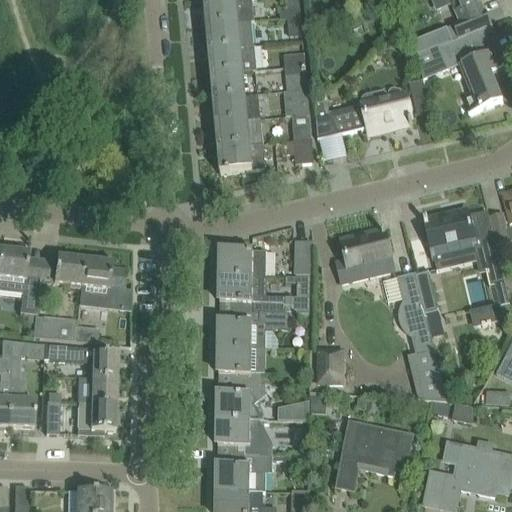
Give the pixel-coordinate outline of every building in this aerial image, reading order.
[(415,44),(412,50),(418,58),(440,49),(460,41),(466,39),(478,34),(478,36),(492,30),(486,14),(484,15),(480,5),(492,0),(453,0),(455,4),(452,6),(460,25),(454,28),(415,44)] [(250,1),(236,2),(204,5),(207,29),(252,25),(250,1)] [(281,22),(301,20),(300,12),(280,14),(281,22)] [(289,40),(303,39),(301,20),(281,22),(288,22),(289,40)] [(255,49),(252,25),(207,29),(209,54),(255,49)] [(390,39),(411,48),(415,37),(394,29),(394,31),(392,30),(386,37),(390,39)] [(440,49),(418,58),(423,83),(424,83),(448,73),(446,69),(461,62),(463,67),(470,84),(479,105),(478,105),(480,111),(473,114),(468,116),(469,117),(503,103),(502,102),(501,103),(490,76),(508,69),(500,51),(486,56),(478,36),(478,34),(466,39),(460,41),(440,49)] [(257,74),(255,49),(209,54),(211,78),(243,75),(257,74)] [(401,57),(402,62),(406,65),(411,65),(415,61),(415,56),(412,52),(407,50),(403,53),(401,57)] [(285,71),(305,69),(304,57),(284,59),(285,71)] [(306,77),(305,69),(285,71),(286,79),(306,77)] [(246,100),(243,75),(211,78),(214,103),(246,100)] [(279,76),(257,76),(257,90),(279,90),(279,76)] [(308,91),(306,77),(286,79),(287,93),(308,91)] [(316,107),(317,126),(318,143),(320,143),(342,138),(368,131),(368,132),(391,126),(394,132),(409,128),(410,130),(413,129),(406,98),(402,99),(399,90),(387,92),(389,102),(329,116),(326,104),(316,107)] [(310,117),(308,91),(287,93),(284,93),(287,119),(310,117)] [(259,98),(246,100),(214,103),(216,127),(261,123),(259,98)] [(293,132),(311,131),(310,118),(302,119),(294,120),(292,120),(293,132)] [(263,147),(261,123),(216,127),(218,152),(263,147)] [(311,131),(293,132),(294,144),(312,143),(311,131)] [(348,158),(342,138),(320,143),(325,164),(348,158)] [(294,144),(294,148),(296,168),(314,166),(312,143),(294,144)] [(266,172),(263,147),(218,152),(221,177),(266,172)] [(511,196),(503,198),(503,199),(504,199),(510,224),(509,224),(510,226),(511,225),(511,196)] [(427,221),(424,222),(429,241),(432,254),(475,244),(481,267),(485,266),(489,282),(504,278),(488,214),(469,219),(445,225),(442,219),(428,223),(427,221)] [(503,217),(490,220),(497,248),(506,246),(511,244),(511,230),(507,232),(503,217)] [(337,265),(343,290),(391,278),(388,264),(392,263),(385,232),(381,232),(382,234),(367,238),(367,244),(343,249),(346,262),(337,265)] [(311,276),(311,266),(311,246),(297,246),(297,276),(311,276)] [(27,270),(28,256),(1,253),(0,259),(0,295),(22,297),(20,317),(36,319),(37,305),(38,299),(41,272),(27,270)] [(266,280),(266,254),(221,253),(221,279),(266,280)] [(81,289),(84,263),(57,259),(55,273),(41,272),(38,299),(45,300),(47,285),(56,286),(70,288),(69,292),(79,293),(79,289),(81,289)] [(81,289),(82,290),(82,293),(92,295),(92,291),(103,292),(123,295),(126,273),(125,273),(124,281),(110,280),(112,266),(84,263),(81,289)] [(429,274),(417,277),(426,316),(439,312),(429,274)] [(426,316),(417,277),(416,276),(397,281),(403,305),(400,313),(399,318),(399,324),(402,331),(408,339),(412,341),(416,358),(410,360),(419,403),(446,406),(440,378),(432,340),(426,316)] [(266,281),(266,280),(221,279),(220,305),(237,305),(237,315),(286,315),(288,315),(291,315),(292,301),(286,301),(267,301),(266,300),(271,294),(271,287),(266,281)] [(311,298),(311,280),(291,279),(290,289),(302,289),(302,298),(311,298)] [(288,315),(286,315),(237,315),(237,326),(220,325),(220,351),(253,351),(266,352),(266,336),(273,336),(273,333),(287,333),(288,315)] [(76,330),(76,325),(44,319),(44,321),(42,341),(42,342),(74,345),(76,330)] [(42,341),(44,321),(35,320),(33,340),(42,341)] [(99,332),(79,330),(76,330),(74,345),(78,345),(97,347),(97,346),(99,333),(99,332)] [(0,429),(8,430),(10,382),(12,345),(2,344),(0,377),(0,380),(0,429)] [(10,382),(8,430),(34,431),(35,411),(35,403),(35,399),(23,399),(24,383),(20,383),(20,359),(26,360),(26,347),(12,345),(10,382)] [(44,363),(53,364),(65,364),(66,350),(44,348),(44,360),(44,363)] [(511,348),(506,360),(497,377),(511,385),(511,348)] [(65,364),(65,365),(92,367),(92,382),(117,383),(117,357),(94,356),(94,353),(73,351),(66,350),(65,364)] [(252,376),(253,351),(220,351),(219,377),(236,377),(236,388),(262,388),(266,388),(271,388),(271,379),(262,379),(262,377),(252,376)] [(318,352),(317,389),(344,389),(345,353),(318,352)] [(91,407),(116,408),(117,383),(92,382),(91,407)] [(266,388),(262,388),(236,388),(236,397),(231,397),(219,397),(219,423),(261,424),(268,424),(265,424),(265,419),(263,413),(260,408),(258,406),(266,399),(266,388)] [(489,393),(487,403),(510,406),(511,396),(489,393)] [(311,418),(326,418),(326,400),(312,400),(311,418)] [(384,405),(358,402),(357,411),(366,412),(368,417),(375,418),(377,414),(383,414),(386,415),(387,412),(388,406),(384,405)] [(279,424),(309,424),(310,405),(279,411),(279,424)] [(435,405),(432,416),(448,420),(450,408),(435,405)] [(60,412),(60,407),(47,407),(47,413),(46,426),(59,426),(60,412)] [(116,408),(91,407),(78,407),(78,417),(77,439),(103,440),(104,434),(115,434),(116,408)] [(475,411),(456,407),(453,424),(472,428),(475,411)] [(261,447),(261,424),(219,423),(218,449),(230,449),(230,459),(258,460),(273,460),(273,447),(261,447)] [(342,471),(338,491),(339,491),(339,490),(353,493),(353,494),(354,494),(358,471),(360,462),(368,463),(367,466),(368,466),(367,470),(366,473),(393,478),(395,471),(406,473),(409,455),(401,454),(401,452),(399,451),(402,437),(376,432),(359,429),(357,429),(351,427),(345,458),(342,471)] [(492,457),(494,447),(479,444),(477,453),(448,447),(445,465),(457,467),(454,481),(447,479),(444,492),(440,511),(441,511),(446,511),(456,511),(460,492),(495,500),(496,496),(508,498),(511,478),(511,475),(499,473),(502,459),(492,457)] [(296,453),(296,459),(308,459),(308,446),(303,446),(296,453)] [(273,460),(258,460),(230,459),(230,469),(218,469),(218,495),(250,495),(263,495),(266,495),(266,477),(272,477),(273,460)] [(296,474),(305,474),(305,460),(296,460),(296,474)] [(14,511),(27,511),(28,493),(28,490),(15,490),(15,492),(14,511)] [(76,511),(113,511),(114,504),(110,504),(110,495),(96,494),(91,493),(91,494),(77,494),(76,511)] [(262,511),(263,495),(250,495),(218,495),(217,511),(262,511)] [(307,511),(308,502),(308,496),(294,495),(293,511),(307,511)]
